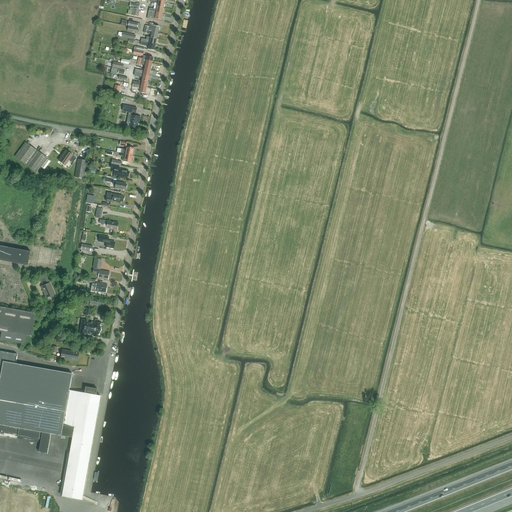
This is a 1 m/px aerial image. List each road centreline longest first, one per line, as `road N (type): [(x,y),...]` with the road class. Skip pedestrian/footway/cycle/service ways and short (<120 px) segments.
road 1 (residential): [(105,376),(150,140)]
road 2 (unclassified): [(301,511),(511,435)]
road 3 (unclassified): [(0,114),(150,140)]
road 4 (unclassified): [(150,140),(181,0)]
road 5 (motorway): [(511,465),(393,511)]
